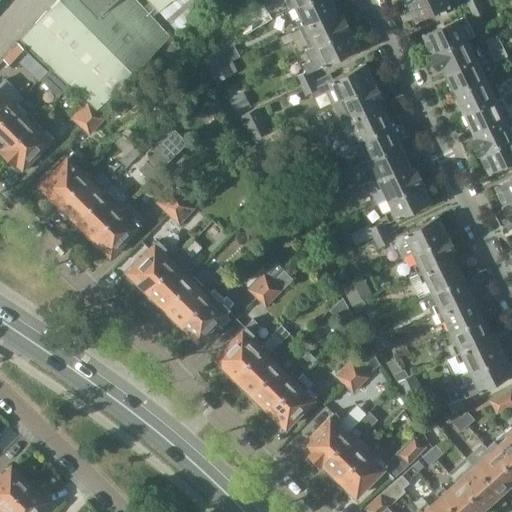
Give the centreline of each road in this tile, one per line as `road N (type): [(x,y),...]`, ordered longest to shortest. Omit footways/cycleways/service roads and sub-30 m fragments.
road 1 (residential): [(309,511),(141,333),(0,202)]
road 2 (residential): [(511,298),(367,0)]
road 3 (primary): [(243,511),(109,395),(0,325)]
road 4 (residential): [(124,511),(0,389)]
